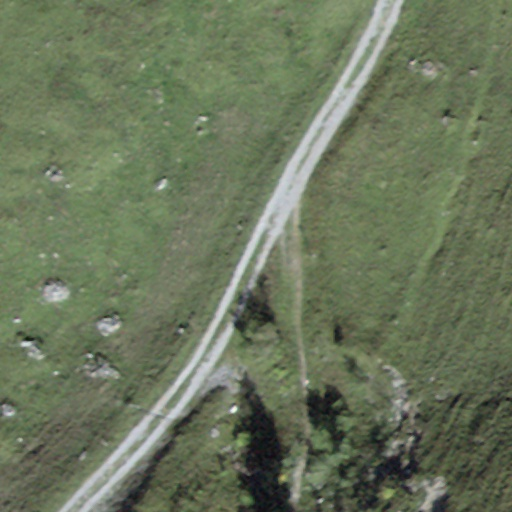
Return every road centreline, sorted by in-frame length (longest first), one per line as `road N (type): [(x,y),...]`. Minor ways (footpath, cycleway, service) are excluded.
road 1 (track): [(91,511),(186,401),(299,205)]
road 2 (track): [(299,205),(405,0)]
